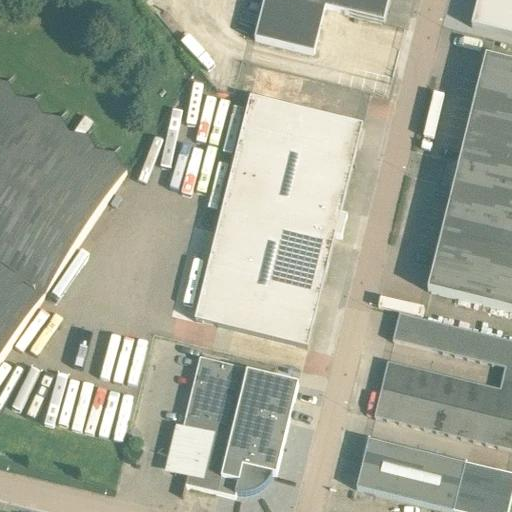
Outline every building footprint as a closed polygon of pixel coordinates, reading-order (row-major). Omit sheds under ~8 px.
[(326,10),(384,25),(389,0),(265,0),(255,41),(314,56),(326,10)] [(511,0),(478,0),(471,28),(511,38),(511,0)] [(511,65),(484,58),(427,293),(511,313),(511,65)] [(0,363),(44,297),(125,175),(0,91),(0,363)] [(250,98),(225,199),(344,228),(347,217),(341,215),(363,126),(250,98)] [(344,228),(225,199),(195,321),(307,350),(335,238),(342,239),(344,228)] [(511,452),(511,344),(399,317),(393,344),(505,372),(500,393),(388,365),(374,420),(511,454),(511,452)] [(300,385),(247,372),(199,361),(183,429),(174,427),(162,474),(187,480),(185,488),(236,501),(238,494),(242,495),(254,493),(258,491),(262,487),(270,478),(271,475),(278,476),(300,385)] [(356,491),(442,511),(454,511),(466,466),(368,442),(356,491)]
